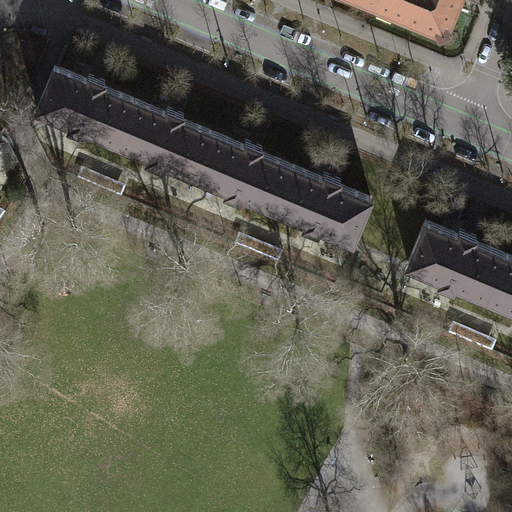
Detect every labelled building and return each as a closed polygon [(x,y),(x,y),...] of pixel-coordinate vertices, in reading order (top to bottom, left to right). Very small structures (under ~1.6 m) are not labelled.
[(378,0),(377,4),(436,28),(439,36),(453,31),(450,23),(459,0),(378,0)] [(85,128),(117,141),(135,98),(55,65),(37,108),(70,122),(68,126),(83,132),(85,128)] [(163,161),(195,174),(213,131),(135,98),(117,141),(148,154),(146,159),(162,165),(163,161)] [(242,193),(274,207),(292,163),(213,131),(195,174),(227,187),(225,192),(240,198),(242,193)] [(371,197),(292,163),(274,207),(305,220),(304,224),(318,230),(320,226),(353,240),(371,197)] [(488,296),(506,253),(427,219),(408,263),(441,277),(439,281),(454,287),(456,283),(488,296)] [(511,255),(506,253),(488,296),(511,305),(511,255)]
